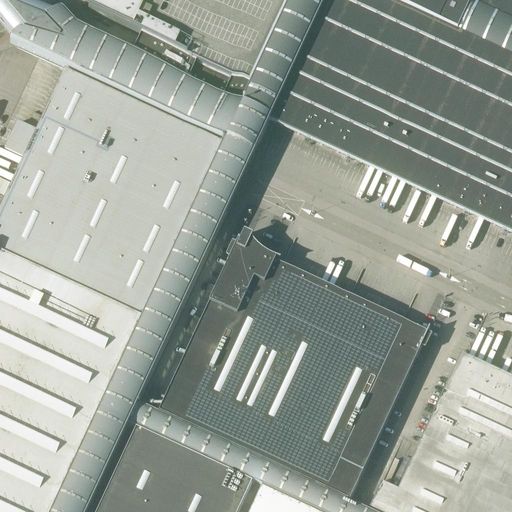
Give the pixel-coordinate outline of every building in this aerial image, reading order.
[(0,0),(0,28),(12,43),(62,15),(44,11),(13,2),(11,0),(0,0)] [(511,0),(290,0),(250,88),(141,37),(133,55),(77,29),(62,12),(61,13),(62,15),(12,43),(11,42),(10,43),(67,70),(224,142),(223,145),(142,320),(99,411),(52,511),(88,511),(128,426),(136,429),(252,484),(252,483),(262,488),(261,488),(312,511),(368,511),(367,511),(349,503),(257,461),(158,415),(138,405),(270,121),(511,233),(511,0)] [(250,88),(290,0),(93,0),(88,11),(141,36),(141,37),(250,88)] [(142,320),(223,145),(65,72),(37,132),(17,123),(5,150),(25,160),(0,212),(0,253),(142,320)] [(0,193),(4,195),(10,183),(0,177),(0,193)] [(425,352),(431,337),(275,264),(276,261),(272,260),(269,258),(265,256),(262,254),(259,251),(257,249),(254,246),(251,242),(252,239),(244,235),(240,244),(239,244),(239,243),(238,242),(236,247),(232,245),(226,259),(230,261),(213,297),(186,355),(159,414),(158,415),(257,461),(349,503),(354,493),(369,461),(385,426),(418,355),(421,350),(425,352)] [(0,511),(52,511),(99,411),(142,320),(0,253),(0,511)] [(511,511),(511,379),(466,359),(461,356),(447,386),(431,419),(418,447),(397,492),(381,484),(368,511),(511,511)] [(238,511),(252,484),(136,429),(97,511),(238,511)] [(312,511),(261,488),(250,511),(312,511)]
